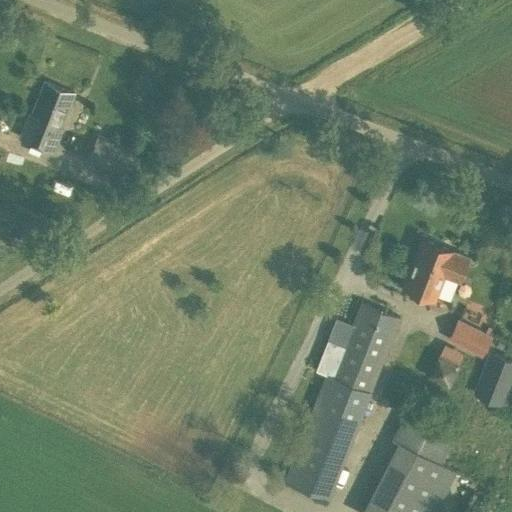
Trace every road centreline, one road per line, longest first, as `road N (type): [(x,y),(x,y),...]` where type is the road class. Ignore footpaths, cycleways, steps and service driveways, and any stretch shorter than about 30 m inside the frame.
road 1 (unclassified): [(0,289),(294,100)]
road 2 (unclassified): [(294,100),(35,0)]
road 3 (unclassified): [(511,186),(294,100)]
road 4 (track): [(294,100),(451,0)]
